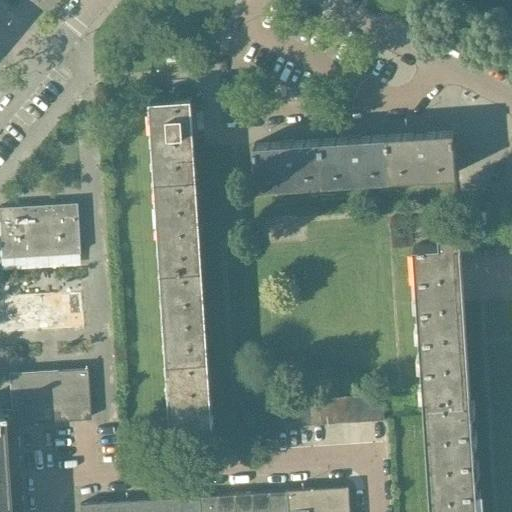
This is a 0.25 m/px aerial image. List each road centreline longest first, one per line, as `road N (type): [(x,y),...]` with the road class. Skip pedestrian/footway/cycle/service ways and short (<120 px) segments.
road 1 (residential): [(376,511),(372,461),(44,482),(46,511)]
road 2 (residential): [(511,94),(321,0)]
road 3 (residential): [(0,112),(96,0)]
